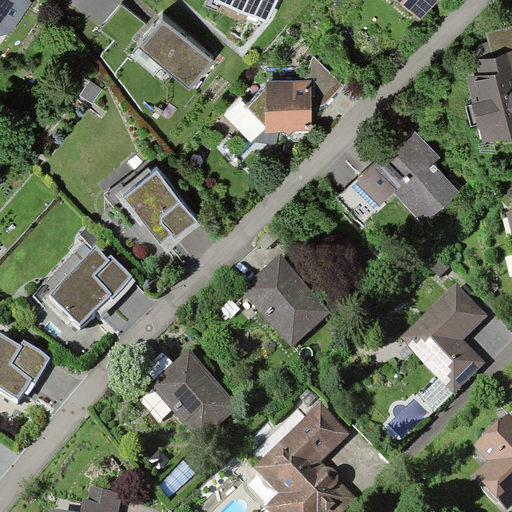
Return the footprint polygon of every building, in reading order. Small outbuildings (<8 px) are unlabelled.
[(0,0),(0,24),(8,27),(26,2),(24,0),(0,0)] [(283,0),(227,0),(275,20),(283,0)] [(397,0),(412,14),(425,0),(432,0),(434,1),(434,0),(397,0)] [(216,57),(163,10),(135,42),(188,89),(216,57)] [(489,135),(511,129),(511,65),(509,53),(477,61),(481,75),(474,77),(480,100),(465,103),(470,123),(485,119),(489,135)] [(292,124),(307,124),(307,83),(265,83),(244,103),(239,98),(223,114),(249,140),(274,144),(279,124),(280,124),(286,131),(292,124)] [(411,132),(383,157),(379,161),(377,158),(356,176),(378,201),(393,188),(422,220),(454,191),(432,168),(435,165),(428,158),(432,154),(411,132)] [(199,223),(150,162),(114,191),(164,252),(199,223)] [(128,290),(96,258),(47,306),(79,339),(128,290)] [(323,317),(278,266),(244,297),(245,297),(249,293),(259,304),(254,308),(289,347),(323,317)] [(474,367),(452,344),(476,320),(454,298),(407,344),(452,389),(474,367)] [(0,399),(15,408),(28,386),(33,389),(48,364),(21,348),(18,354),(0,342),(0,399)] [(173,372),(163,361),(143,379),(154,389),(142,400),(161,422),(172,412),(198,441),(232,411),(187,360),(173,372)] [(322,477),(311,466),(339,438),(318,416),(259,474),(296,511),(336,511),(344,504),(331,490),(332,488),(333,485),(333,482),(332,479),(327,477),(322,477)] [(506,510),(511,504),(511,424),(511,423),(480,450),(492,464),(477,477),(506,510)]
